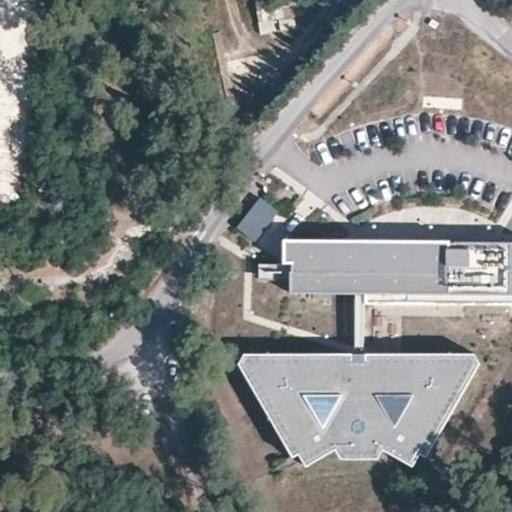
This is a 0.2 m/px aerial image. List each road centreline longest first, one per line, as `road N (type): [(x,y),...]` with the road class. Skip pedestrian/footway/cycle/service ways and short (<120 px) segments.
road 1 (unclassified): [(402,0),(234,186),(177,283),(125,344),(86,373),(0,358)]
road 2 (track): [(204,511),(168,385),(177,283)]
